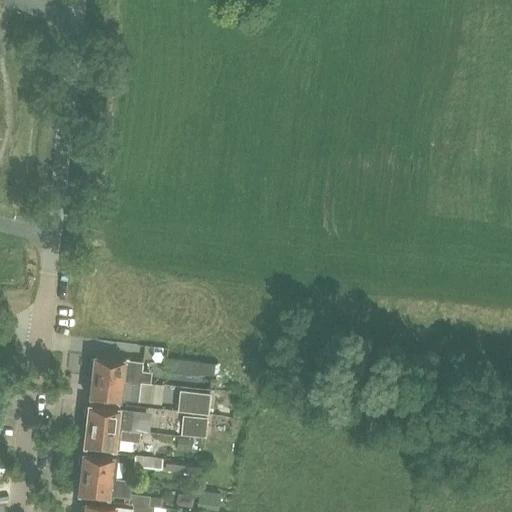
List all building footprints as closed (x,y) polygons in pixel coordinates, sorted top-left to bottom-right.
[(125,379),(140,381),(150,382),(151,371),(140,370),(141,360),(113,358),(94,355),(94,358),(91,359),(90,367),(93,369),(92,376),(125,379)] [(164,370),(198,374),(198,372),(212,374),(214,361),(200,359),(200,361),(165,357),(164,370)] [(140,381),(125,379),(92,376),(91,383),(88,384),(87,392),(90,394),(90,396),(97,397),(123,400),(123,398),(138,399),(140,381)] [(209,395),(181,392),(179,411),(207,414),(209,395)] [(135,410),(97,405),(89,404),(88,407),(85,408),(84,416),(87,418),(86,424),(132,430),(135,410)] [(207,416),(182,414),(180,434),(205,436),(207,416)] [(132,430),(86,424),(85,431),(82,432),(81,440),(84,442),(84,445),(117,449),(119,439),(139,441),(140,431),(132,430)] [(191,450),(192,438),(177,436),(176,449),(191,450)] [(81,473),(115,477),(118,457),(83,453),(83,455),(80,457),(79,464),(81,466),(81,473)] [(162,457),(135,454),(134,465),(161,468),(162,457)] [(197,463),(165,459),(164,469),(167,469),(167,471),(172,472),(172,470),(181,471),(181,473),(193,474),(193,472),(196,472),(197,463)] [(113,498),(113,495),(128,497),(127,503),(133,504),(154,506),(161,506),(162,497),(130,494),(130,489),(131,478),(115,477),(81,473),(80,480),(77,481),(76,489),(78,491),(78,493),(86,494),(113,498)] [(165,511),(165,510),(153,509),(154,506),(133,504),(133,507),(85,502),(85,505),(82,506),(81,511),(165,511)]
